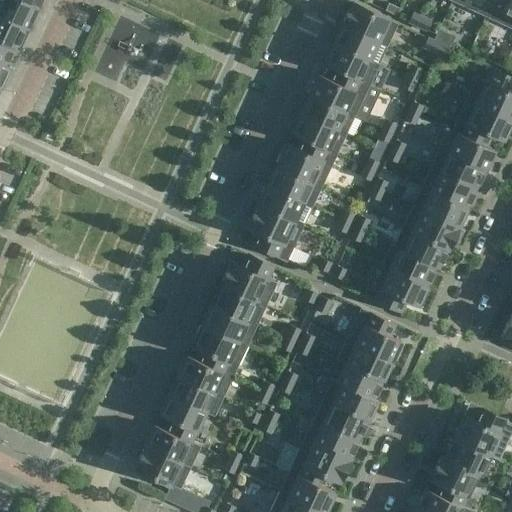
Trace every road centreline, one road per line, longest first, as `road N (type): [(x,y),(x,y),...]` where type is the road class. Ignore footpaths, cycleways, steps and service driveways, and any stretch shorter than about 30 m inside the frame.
road 1 (residential): [(323,0),(90,499),(116,511)]
road 2 (residential): [(511,215),(374,511)]
road 3 (residential): [(68,0),(0,139)]
